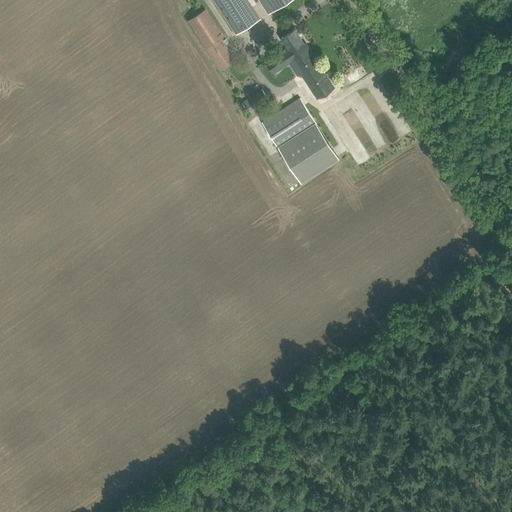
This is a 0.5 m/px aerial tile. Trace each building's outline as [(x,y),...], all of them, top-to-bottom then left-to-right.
[(214,0),(236,34),(260,19),(248,0),(214,0)] [(259,0),(268,13),(289,0),(259,0)] [(187,20),(220,70),(236,59),(222,38),(224,36),(206,8),(187,20)] [(317,98),(326,93),(335,87),(306,42),(304,44),(295,29),(281,37),(287,47),(259,65),(267,77),(295,59),(296,60),(289,65),(296,77),(301,73),(317,98)] [(371,57),(361,44),(347,55),(357,68),(371,57)] [(262,88),(246,99),(252,108),(268,97),(262,88)] [(280,150),(318,126),(300,98),(262,122),(280,150)]
